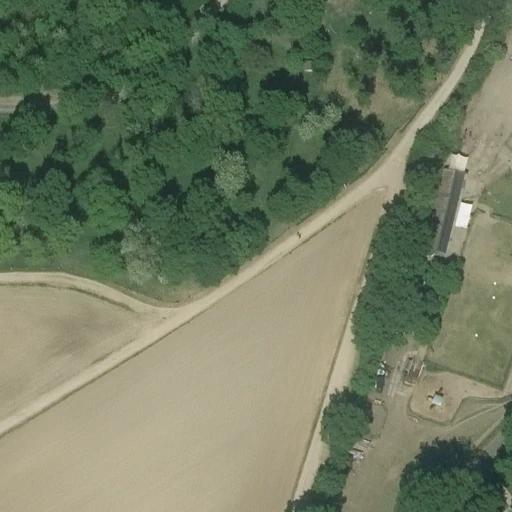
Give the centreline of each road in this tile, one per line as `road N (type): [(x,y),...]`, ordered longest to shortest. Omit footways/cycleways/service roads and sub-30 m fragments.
road 1 (track): [(0,429),(169,329),(381,172)]
road 2 (track): [(300,511),(390,214),(392,194),(381,172)]
road 3 (unclassified): [(223,0),(171,56),(115,93),(0,108)]
road 4 (track): [(381,172),(457,76),(491,0)]
road 5 (track): [(0,279),(94,285),(169,329)]
